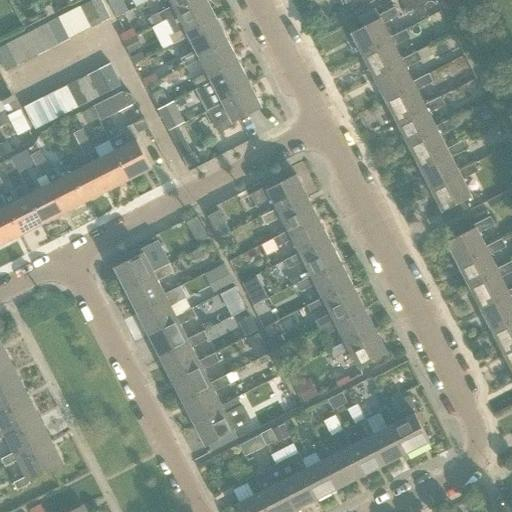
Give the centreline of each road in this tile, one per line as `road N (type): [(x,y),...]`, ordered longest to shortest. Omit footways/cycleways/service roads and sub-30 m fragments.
road 1 (residential): [(391,511),(452,481),(479,433),(322,124)]
road 2 (residential): [(322,124),(67,263)]
road 3 (residential): [(200,511),(67,263)]
road 4 (residential): [(322,124),(259,0)]
